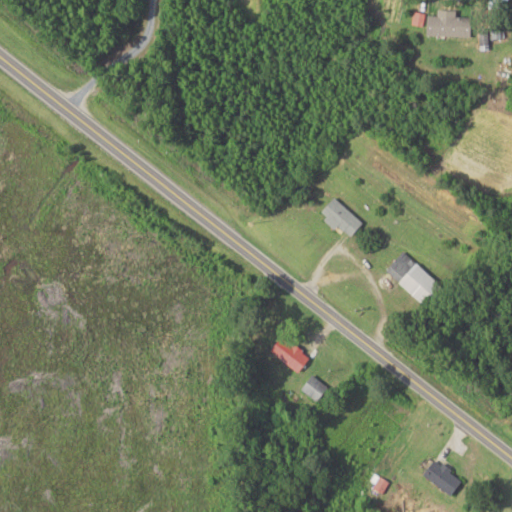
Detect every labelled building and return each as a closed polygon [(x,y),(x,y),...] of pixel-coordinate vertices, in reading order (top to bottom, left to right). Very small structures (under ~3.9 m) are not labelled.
[(446,28),(435,26),(436,17),(423,15),(420,33),(445,37),(446,28)] [(485,49),(484,30),(477,30),(477,50),(485,49)] [(313,212),(330,229),(334,225),(344,235),(357,222),(330,195),(313,212)] [(413,297),(430,277),(399,250),(382,269),(413,297)] [(292,372),(304,357),(277,336),(265,351),(292,372)] [(326,387),(305,375),(296,390),(316,403),(326,387)] [(417,475),(445,494),(456,478),(428,459),(417,475)]
